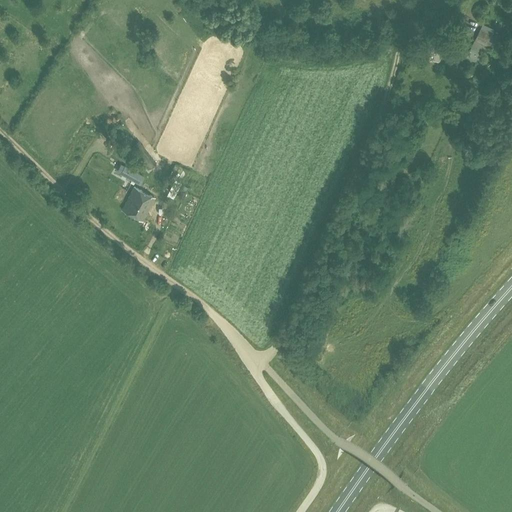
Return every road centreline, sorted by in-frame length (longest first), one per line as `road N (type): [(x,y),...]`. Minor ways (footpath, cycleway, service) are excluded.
road 1 (track): [(405,36),(382,111),(263,363)]
road 2 (track): [(263,363),(61,192),(0,129)]
road 3 (primary): [(511,287),(432,379),(336,511)]
road 4 (unknown): [(61,511),(170,282)]
road 5 (track): [(300,511),(322,462),(258,380),(263,363)]
